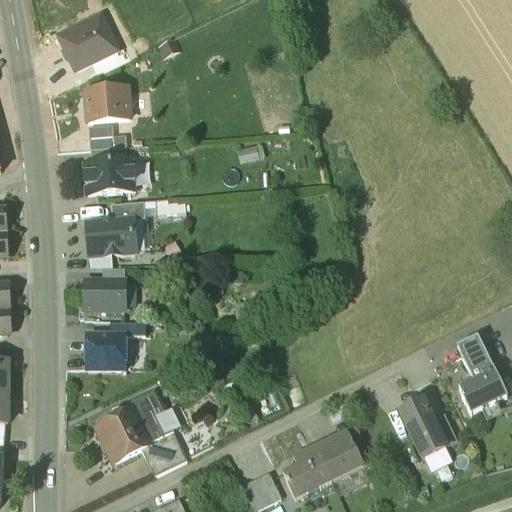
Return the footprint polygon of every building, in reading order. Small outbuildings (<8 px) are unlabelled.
[(58,41),(76,76),(118,55),(100,20),(58,41)] [(126,95),(85,98),(88,128),(128,125),(126,95)] [(112,132),(88,134),(90,155),(125,153),(124,143),(113,144),(112,132)] [(125,153),(90,155),(91,168),(126,166),(125,153)] [(91,168),(85,169),(87,200),(135,196),(132,165),(126,166),(91,168)] [(144,207),(111,210),(112,226),(133,224),(133,225),(145,224),(144,207)] [(112,226),(87,228),(90,262),(136,258),(133,225),(133,224),(112,226)] [(123,287),(85,286),(85,316),(123,317),(123,287)] [(146,328),(110,328),(109,341),(124,341),(124,342),(146,342),(146,328)] [(109,341),(87,340),(87,376),(124,376),(124,342),(124,341),(109,341)] [(507,400),(477,341),(455,352),(473,387),(458,394),(470,418),(507,400)] [(108,422),(108,425),(97,431),(114,467),(140,454),(149,449),(149,448),(172,437),(171,435),(176,433),(178,427),(173,417),(167,415),(164,416),(154,396),(128,409),(131,415),(123,418),(121,416),(119,414),(115,414),(112,415),(110,417),(108,419),(108,422)] [(347,406),(327,416),(332,427),(352,417),(347,406)] [(424,407),(400,418),(422,463),(446,452),(433,426),(424,407)] [(457,447),(444,420),(433,426),(446,452),(457,447)] [(355,432),(294,462),(298,470),(285,477),(288,484),(287,485),(296,504),(372,467),(355,432)] [(172,437),(149,448),(149,449),(140,454),(154,482),(186,466),(172,437)] [(269,478),(243,490),(253,511),(285,511),(289,510),(284,500),(289,498),(280,479),(272,483),(269,478)]
